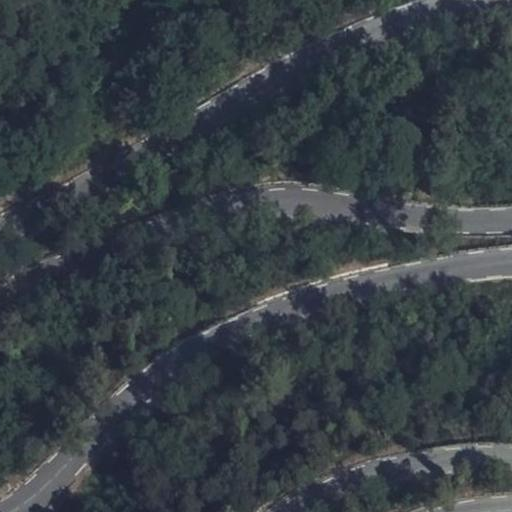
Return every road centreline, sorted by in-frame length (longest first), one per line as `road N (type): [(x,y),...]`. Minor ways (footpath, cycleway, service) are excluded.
road 1 (secondary): [(511,262),(412,273),(251,320),(145,383),(12,511)]
road 2 (secondary): [(0,310),(52,273),(232,207),(318,202),(428,223),(511,222)]
road 3 (secondary): [(460,0),(355,37),(0,241)]
road 4 (secondary): [(302,511),(394,470),(511,458)]
